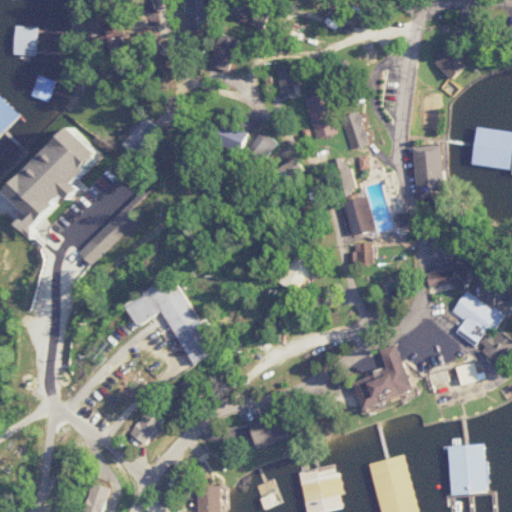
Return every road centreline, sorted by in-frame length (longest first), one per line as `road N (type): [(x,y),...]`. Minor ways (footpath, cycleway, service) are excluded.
road 1 (residential): [(138,511),(168,455),(233,382),(325,343),(413,328),(422,241),(399,164),(397,122),(411,34),(426,2)]
road 2 (residential): [(370,335),(336,221),(300,152),(249,102),(184,85)]
